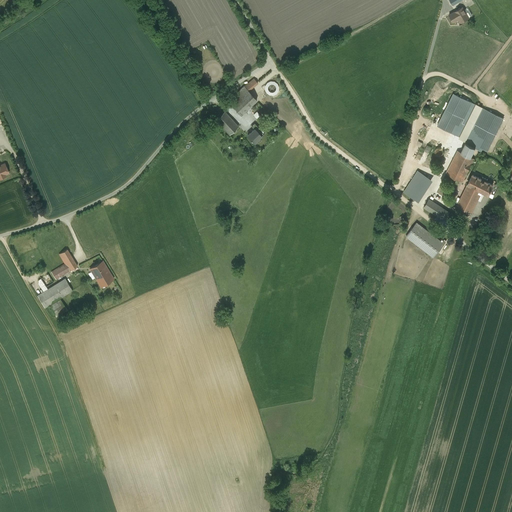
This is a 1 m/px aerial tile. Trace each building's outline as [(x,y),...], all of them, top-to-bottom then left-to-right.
[(462,7),(454,12),(458,19),(461,23),(469,18),(462,7)] [(454,12),(449,15),(453,22),(458,19),(454,12)] [(254,79),(245,87),(249,91),(258,83),(254,79)] [(435,85),(423,110),(428,113),(441,87),(435,85)] [(249,91),(245,87),(229,101),(242,115),(257,100),(249,91)] [(453,94),(437,126),(460,137),(476,105),(453,94)] [(482,108),(464,143),(475,148),(481,151),(482,149),(487,151),(503,118),(482,108)] [(238,126),(224,112),(216,120),(229,134),(229,135),(238,126)] [(261,129),(261,130),(254,123),(251,126),(254,129),(255,129),(261,136),(264,133),(261,129)] [(254,129),(247,136),(251,139),(250,139),(251,140),(254,143),(254,142),(261,136),(255,129),(254,129)] [(475,148),(465,143),(461,152),(470,157),(475,148)] [(443,153),(443,152),(443,150),(442,149),(441,148),(439,148),(437,148),(436,149),(435,150),(435,152),(435,153),(436,155),(437,156),(439,156),(441,156),(442,155),(443,153)] [(461,152),(457,151),(446,173),(462,181),(474,159),(470,157),(461,152)] [(3,164),(0,165),(0,177),(5,176),(5,174),(8,173),(6,167),(5,167),(3,164)] [(496,185),(473,173),(467,185),(482,192),(490,196),(496,185)] [(429,177),(420,195),(428,199),(439,177),(435,174),(433,179),(429,177)] [(420,195),(404,183),(399,189),(416,202),(420,195)] [(455,191),(444,185),(441,191),(449,195),(450,192),(453,194),(455,191)] [(482,192),(467,185),(464,192),(462,196),(457,205),(472,213),(482,192)] [(457,217),(428,199),(420,195),(416,202),(437,216),(435,219),(449,229),(457,217)] [(442,243),(416,223),(406,236),(434,257),(445,242),(443,241),(442,243)] [(78,266),(67,249),(60,254),(65,264),(70,271),(78,266)] [(103,261),(90,269),(101,287),(114,279),(103,261)] [(65,264),(52,272),(56,279),(70,271),(65,264)] [(48,274),(41,278),(46,287),(53,282),(48,274)] [(65,279),(37,297),(44,308),(72,290),(65,279)] [(61,299),(50,306),(56,316),(67,309),(61,299)]
